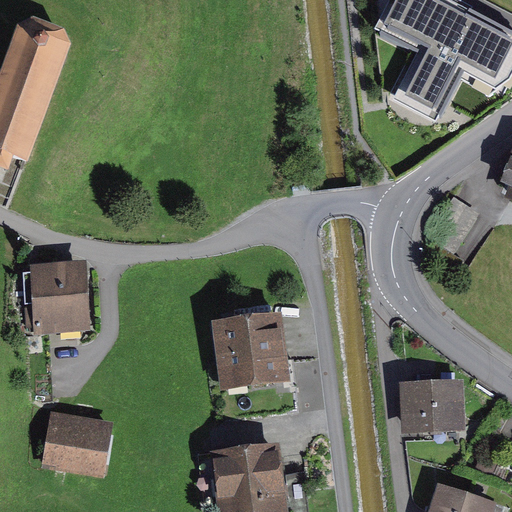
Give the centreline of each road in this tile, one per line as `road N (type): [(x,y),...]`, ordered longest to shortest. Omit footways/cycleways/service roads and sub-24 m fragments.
road 1 (residential): [(400,214),(391,258),(403,295),(511,384)]
road 2 (residential): [(400,214),(426,179),(511,119)]
